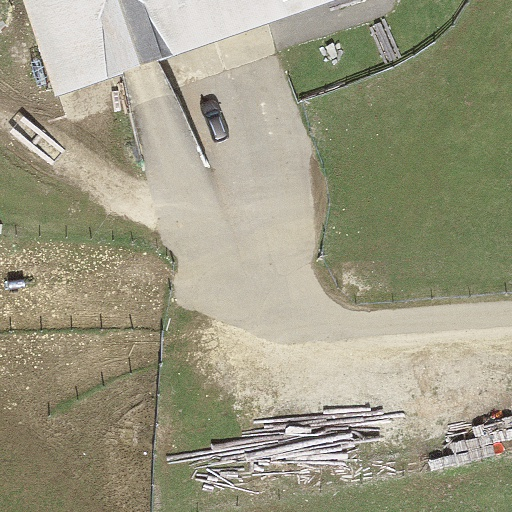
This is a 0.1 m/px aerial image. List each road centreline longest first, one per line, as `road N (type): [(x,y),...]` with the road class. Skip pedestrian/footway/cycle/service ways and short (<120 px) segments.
road 1 (unclassified): [(511,313),(348,323),(302,309),(212,259)]
road 2 (track): [(212,259),(61,145),(0,114)]
